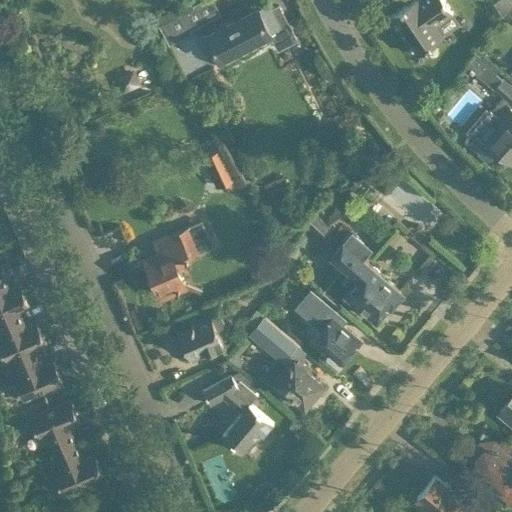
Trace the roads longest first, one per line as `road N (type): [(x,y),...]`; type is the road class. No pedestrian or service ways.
road 1 (residential): [(197,511),(0,57)]
road 2 (residential): [(0,157),(152,511)]
road 3 (residential): [(278,511),(349,446),(511,249)]
road 4 (unclassified): [(511,242),(358,72),(320,0)]
